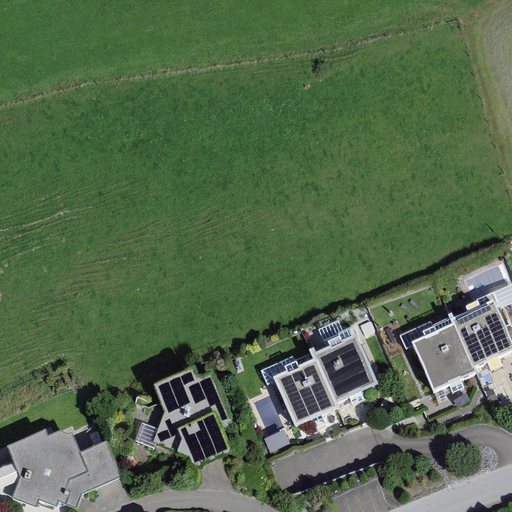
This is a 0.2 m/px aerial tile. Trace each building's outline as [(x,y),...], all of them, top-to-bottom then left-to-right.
[(511,345),(496,308),(453,326),(456,333),(474,376),(511,360),(511,345)] [(456,333),(414,351),(435,399),(477,383),(474,376),(456,333)] [(357,339),(314,357),(317,364),(335,407),(378,389),(357,339)] [(317,364),(274,382),(295,430),(337,414),(335,407),(317,364)] [(189,374),(154,391),(165,415),(153,446),(189,459),(192,467),(228,453),(217,425),(227,421),(210,379),(189,374)] [(43,435),(7,451),(21,484),(9,506),(60,511),(76,511),(78,499),(120,481),(105,445),(81,455),(70,431),(46,442),(43,435)]
